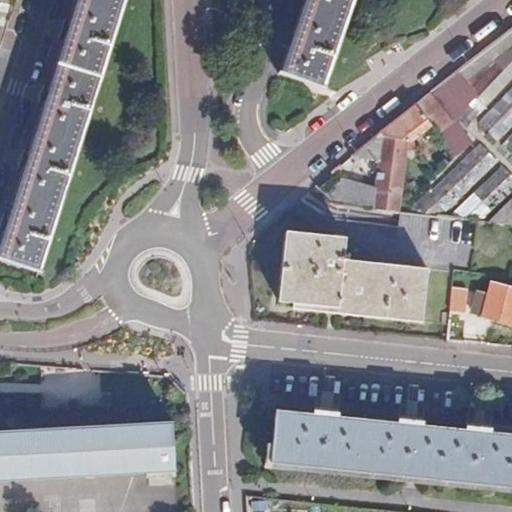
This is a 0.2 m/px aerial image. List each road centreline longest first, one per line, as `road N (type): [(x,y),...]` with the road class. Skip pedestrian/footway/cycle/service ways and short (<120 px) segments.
road 1 (residential): [(197,248),(509,0)]
road 2 (unclassified): [(511,369),(239,345),(209,319)]
road 3 (unclassified): [(197,324),(209,354),(216,511)]
road 4 (residential): [(47,0),(0,161)]
road 5 (unclassified): [(169,235),(186,176),(187,87)]
road 6 (tertiary): [(0,339),(80,330),(133,303)]
road 7 (tertiary): [(114,278),(65,304),(0,309)]
